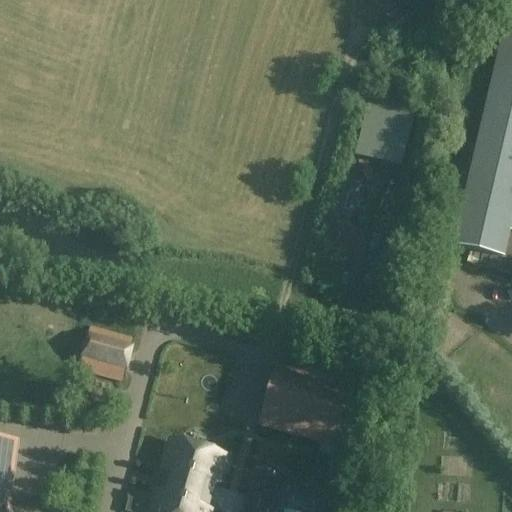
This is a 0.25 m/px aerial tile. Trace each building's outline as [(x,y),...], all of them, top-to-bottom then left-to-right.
[(511,0),(510,0),(452,251),(481,258),(479,270),(511,277),(511,0)] [(92,330),(81,371),(121,381),(132,341),(92,330)] [(148,367),(142,389),(225,411),(231,389),(148,367)] [(276,368),(260,426),(344,450),(360,391),(276,368)] [(170,442),(151,511),(208,511),(223,457),(170,442)] [(0,444),(0,511),(7,511),(16,447),(0,444)] [(255,472),(247,503),(270,509),(278,479),(255,472)]
